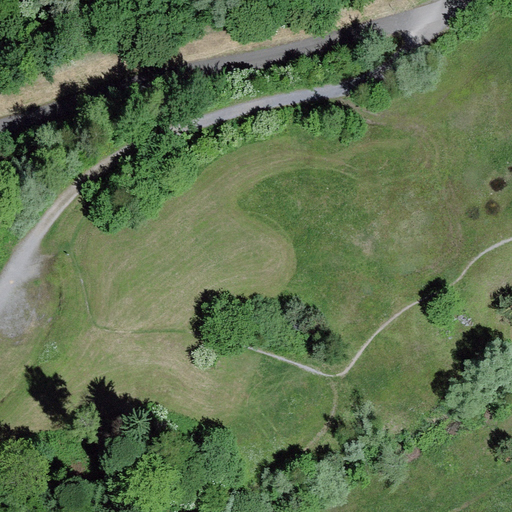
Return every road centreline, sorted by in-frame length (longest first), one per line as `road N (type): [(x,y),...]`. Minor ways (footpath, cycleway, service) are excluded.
road 1 (trunk): [(511,54),(0,54)]
road 2 (track): [(448,12),(163,77),(0,126)]
road 3 (track): [(448,12),(385,72),(185,128)]
road 4 (track): [(185,128),(103,166),(28,241),(0,291)]
